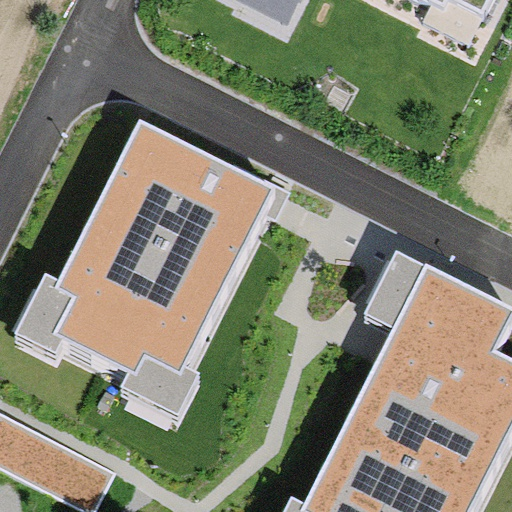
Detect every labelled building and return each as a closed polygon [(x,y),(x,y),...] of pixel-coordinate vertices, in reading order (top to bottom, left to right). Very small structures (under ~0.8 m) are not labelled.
[(299,0),(263,0),(293,14),(299,0)] [(499,0),(419,0),(485,30),(499,0)] [(273,201),(139,136),(37,347),(171,412),(273,201)] [(511,334),(511,320),(428,280),(314,511),(478,511),(511,443),(511,373),(497,367),(511,334)] [(99,511),(117,477),(0,417),(0,471),(79,511),(99,511)]
